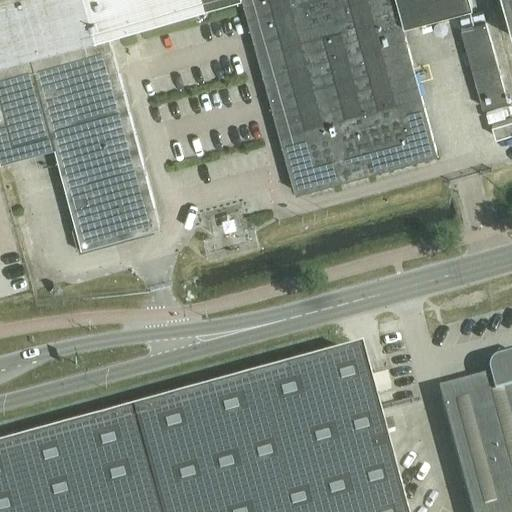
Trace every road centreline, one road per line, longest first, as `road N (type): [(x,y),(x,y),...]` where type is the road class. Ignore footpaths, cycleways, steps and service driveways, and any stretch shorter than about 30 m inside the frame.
road 1 (tertiary): [(511,258),(245,330)]
road 2 (tertiary): [(0,404),(245,330)]
road 3 (tertiary): [(245,330),(129,335),(0,366)]
